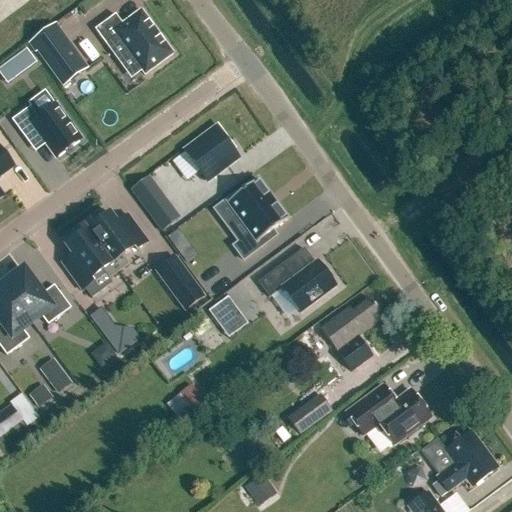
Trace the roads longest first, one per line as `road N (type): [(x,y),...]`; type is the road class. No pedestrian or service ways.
road 1 (unclassified): [(511,423),(247,67)]
road 2 (residential): [(247,67),(0,244)]
